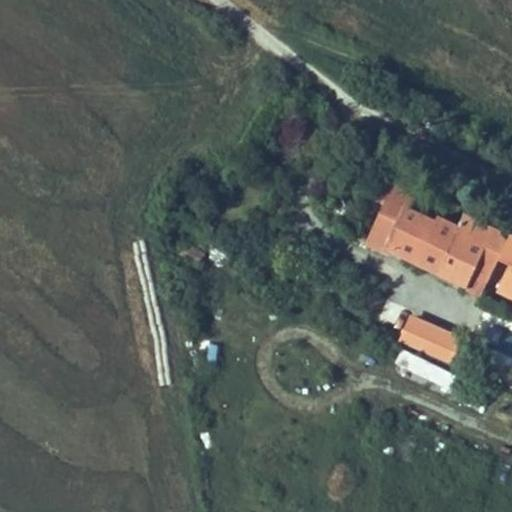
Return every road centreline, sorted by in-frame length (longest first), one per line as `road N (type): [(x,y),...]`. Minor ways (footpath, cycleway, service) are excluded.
road 1 (unclassified): [(222,0),(352,98),(511,181)]
road 2 (track): [(266,35),(287,29),(330,45),(511,133)]
